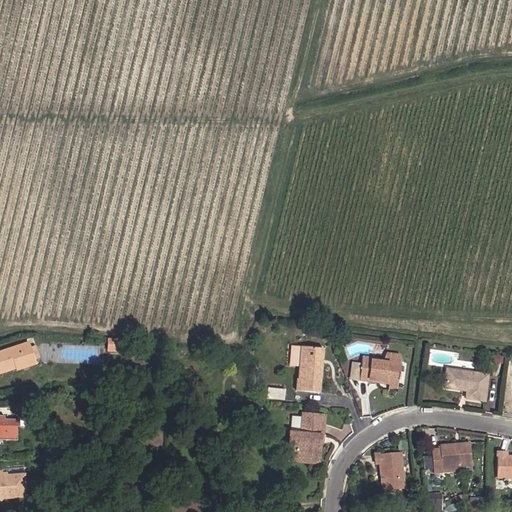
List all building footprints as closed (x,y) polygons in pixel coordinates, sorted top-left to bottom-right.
[(0,372),(16,367),(33,361),(28,344),(0,353),(0,372)] [(292,346),(290,366),(299,367),(301,347),(292,346)] [(324,349),(301,347),(299,367),(298,379),(296,379),(295,391),(320,393),(324,349)] [(397,383),(398,378),(399,373),(400,363),(401,354),(388,353),(384,361),(370,359),(362,358),(360,378),(368,379),(384,381),(384,379),(389,380),(389,382),(397,383)] [(17,369),(34,364),(33,361),(16,367),(17,369)] [(463,387),(467,388),(467,391),(466,399),(484,401),(487,375),(447,369),(444,388),(463,390),(463,387)] [(317,444),(318,436),(321,436),(323,417),(303,415),(303,417),(301,435),(294,434),(292,457),(316,459),(317,444)] [(0,438),(16,439),(16,426),(19,426),(19,420),(4,419),(4,416),(0,416),(0,438)] [(303,417),(292,416),(291,434),(294,434),(301,435),(303,417)] [(287,462),(315,465),(316,459),(292,457),(294,434),(291,434),(289,434),(287,462)] [(441,473),(441,469),(459,468),(470,467),(469,445),(439,447),(439,449),(431,450),(433,474),(441,473)] [(380,491),(402,490),(399,453),(374,456),(374,464),(378,464),(380,491)] [(496,454),(495,478),(511,478),(511,458),(505,458),(505,454),(496,454)] [(423,456),(424,468),(432,468),(431,456),(423,456)] [(3,474),(3,472),(0,472),(0,502),(4,498),(26,496),(25,475),(10,477),(7,477),(7,474),(3,474)] [(228,497),(228,486),(220,486),(219,496),(228,497)] [(440,505),(439,494),(431,495),(432,506),(440,505)] [(233,497),(228,497),(219,496),(219,510),(232,510),(233,497)]
